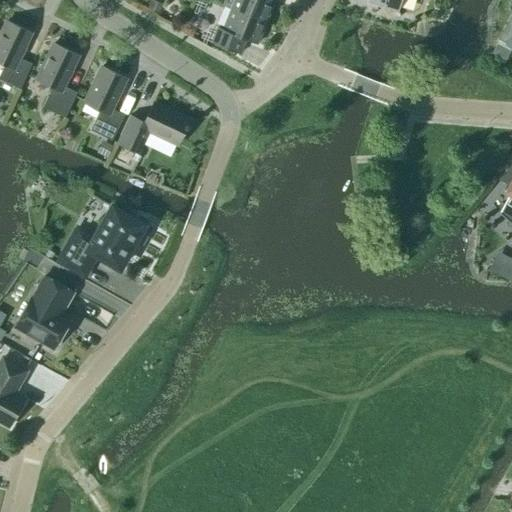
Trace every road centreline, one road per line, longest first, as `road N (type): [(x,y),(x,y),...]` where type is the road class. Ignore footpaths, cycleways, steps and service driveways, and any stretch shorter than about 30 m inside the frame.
road 1 (residential): [(240,108),(197,240),(157,312),(45,441),(23,511)]
road 2 (unclassified): [(511,116),(418,109),(294,62)]
road 3 (unclassified): [(240,108),(94,0)]
